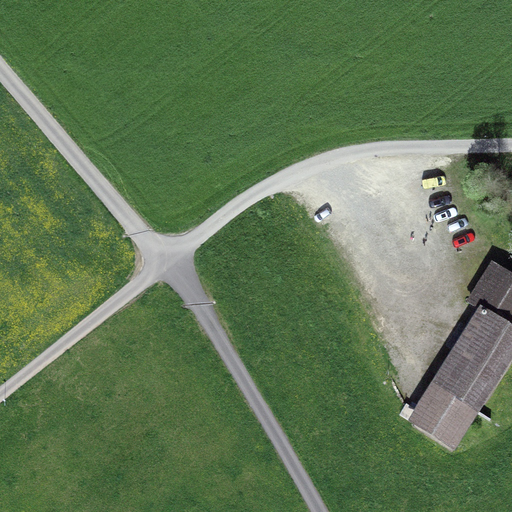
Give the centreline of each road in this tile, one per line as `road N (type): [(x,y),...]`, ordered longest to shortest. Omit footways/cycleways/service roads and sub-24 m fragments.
road 1 (unclassified): [(511,145),(372,147),(301,169),(221,216),(0,395)]
road 2 (track): [(333,511),(164,260),(0,69)]
